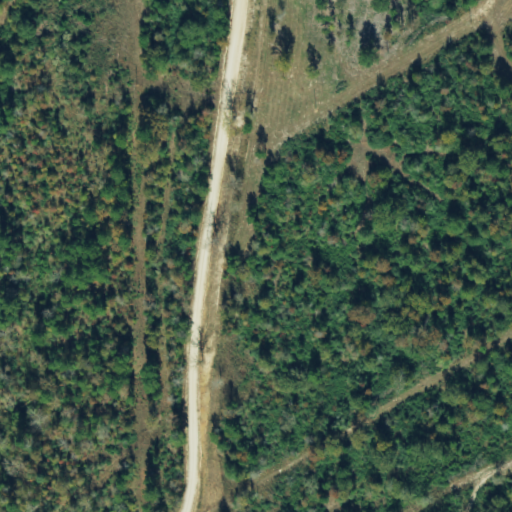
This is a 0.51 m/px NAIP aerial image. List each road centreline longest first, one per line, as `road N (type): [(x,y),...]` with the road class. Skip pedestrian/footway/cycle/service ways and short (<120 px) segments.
road 1 (residential): [(147,511),(200,227),(214,212)]
road 2 (residential): [(214,212),(222,0)]
